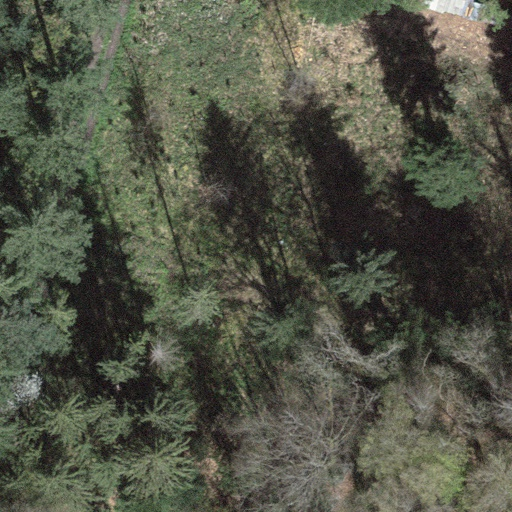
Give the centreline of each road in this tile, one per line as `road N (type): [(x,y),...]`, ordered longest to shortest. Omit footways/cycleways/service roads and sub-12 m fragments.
road 1 (track): [(0,354),(101,0)]
road 2 (track): [(235,0),(442,45),(511,71)]
